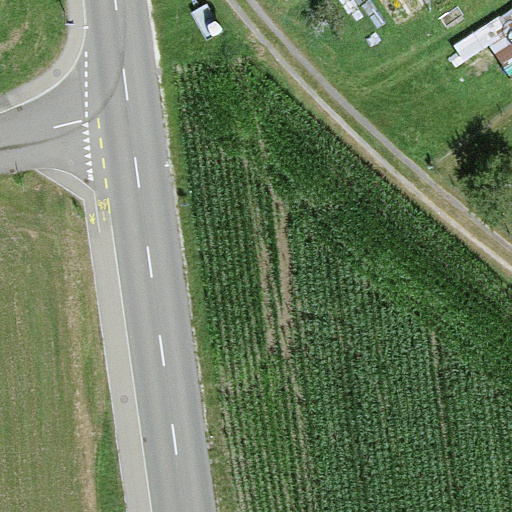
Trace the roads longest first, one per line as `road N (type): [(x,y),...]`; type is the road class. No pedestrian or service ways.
road 1 (tertiary): [(187,511),(132,116)]
road 2 (track): [(235,0),(324,96),(511,255)]
road 3 (residential): [(0,139),(132,116)]
